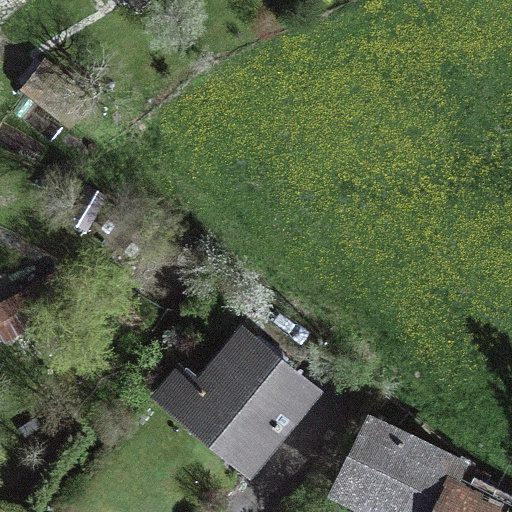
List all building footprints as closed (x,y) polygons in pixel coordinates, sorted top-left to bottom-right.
[(67,121),(87,96),(47,65),(27,89),(67,121)] [(208,274),(169,242),(136,280),(175,313),(208,274)] [(0,308),(0,323),(6,334),(73,296),(61,274),(0,308)] [(178,409),(248,466),(313,386),(243,329),(178,409)] [(371,421),(339,489),(386,511),(437,511),(452,482),(461,464),(371,421)] [(511,511),(452,482),(437,511),(511,511)]
